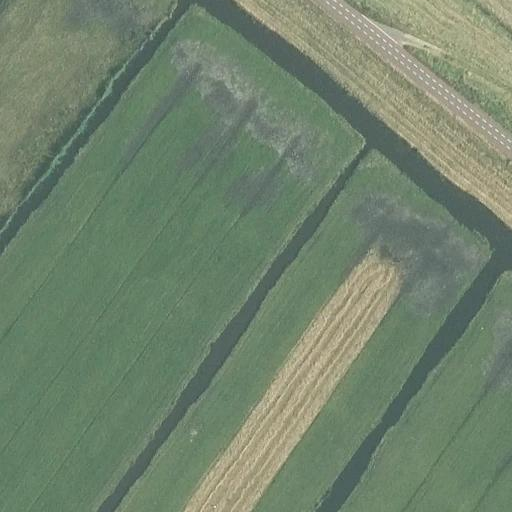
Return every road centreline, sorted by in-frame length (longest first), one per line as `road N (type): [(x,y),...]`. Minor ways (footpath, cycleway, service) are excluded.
road 1 (tertiary): [(511,147),(327,0)]
road 2 (track): [(511,86),(403,38),(369,33)]
